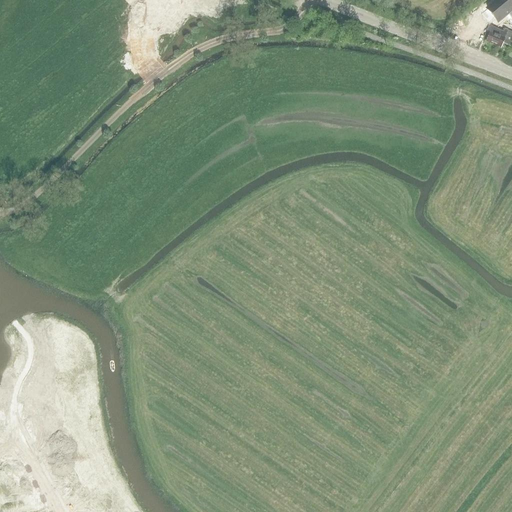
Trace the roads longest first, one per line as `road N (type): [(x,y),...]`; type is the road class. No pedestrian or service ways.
road 1 (unclassified): [(0,214),(27,202),(196,49),(289,25),(306,0)]
road 2 (tertiary): [(511,74),(322,0)]
